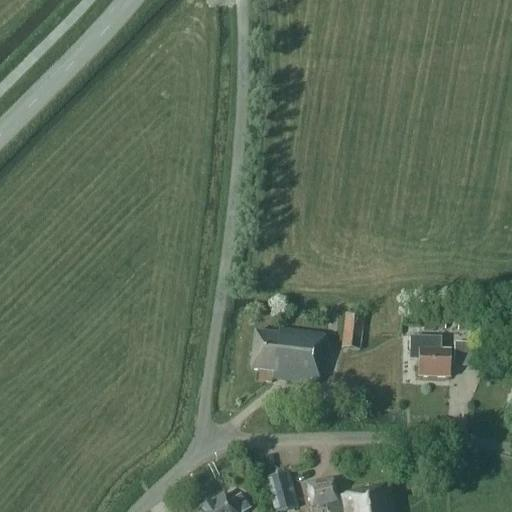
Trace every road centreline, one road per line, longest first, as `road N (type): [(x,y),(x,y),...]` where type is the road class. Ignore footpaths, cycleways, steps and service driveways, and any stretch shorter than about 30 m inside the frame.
road 1 (unclassified): [(196,441),(229,224),(240,0)]
road 2 (unclassified): [(196,441),(472,439),(511,449)]
road 3 (secondary): [(0,135),(131,0)]
